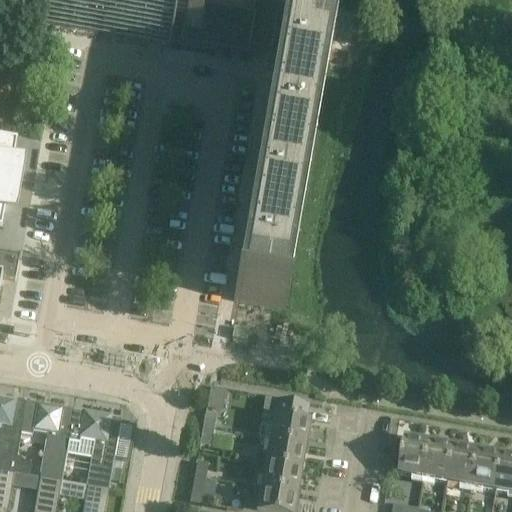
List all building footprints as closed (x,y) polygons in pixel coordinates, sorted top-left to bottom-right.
[(0,0),(0,17),(36,23),(69,29),(102,35),(168,47),(168,48),(170,48),(170,47),(196,51),(214,54),(220,21),(217,20),(202,18),(203,10),(204,5),(204,0),(0,0)] [(233,302),(233,303),(235,303),(285,312),(285,311),(284,310),(330,48),(331,48),(335,23),(320,21),(321,20),(283,13),(278,13),(270,11),(263,52),(271,54),(278,55),(267,121),(235,302),(233,302)] [(0,229),(1,230),(6,205),(0,204),(0,201),(6,165),(12,166),(17,141),(0,138),(0,229)] [(0,255),(0,287),(1,279),(14,281),(18,258),(0,255)] [(233,330),(232,341),(246,343),(248,332),(233,330)] [(0,473),(14,476),(21,437),(22,436),(21,436),(26,405),(0,400),(0,473)] [(262,417),(261,418),(273,421),(269,443),(305,449),(309,425),(305,425),(308,409),(264,401),(262,417)] [(26,405),(21,436),(22,436),(21,437),(32,439),(32,435),(47,437),(39,481),(61,485),(66,455),(68,444),(67,444),(72,413),(26,405)] [(68,444),(66,455),(92,460),(86,489),(108,493),(121,422),(72,413),(67,444),(68,444)] [(205,416),(202,431),(213,433),(216,418),(205,416)] [(211,450),(213,433),(202,431),(200,448),(211,450)] [(265,442),(263,454),(267,454),(265,466),(301,472),(305,449),(269,443),(265,442)] [(424,482),(430,446),(405,442),(399,478),(424,482)] [(448,486),(454,450),(430,446),(424,482),(448,486)] [(472,490),(478,455),(454,450),(448,486),(472,490)] [(497,495),(503,459),(478,455),(472,490),(497,495)] [(511,497),(511,460),(503,459),(497,495),(511,497)] [(205,481),(208,466),(197,464),(194,479),(205,481)] [(261,490),(297,497),(301,472),(265,466),(261,490)] [(0,511),(8,511),(14,476),(0,473),(0,511)] [(194,479),(191,496),(202,498),(205,481),(194,479)] [(56,511),(61,485),(39,481),(33,511),(56,511)] [(105,511),(108,493),(86,489),(82,511),(105,511)] [(246,489),(242,511),(297,511),(298,507),(295,506),(297,497),(261,490),(261,491),(246,489)]
